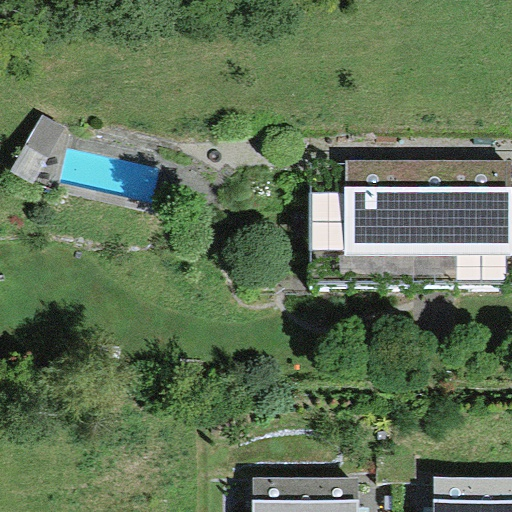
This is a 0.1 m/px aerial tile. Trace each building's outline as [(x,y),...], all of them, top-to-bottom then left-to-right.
[(65,131),(42,118),(25,147),(48,160),(65,131)] [(511,166),(312,166),(312,284),(511,283),(511,166)] [(379,486),(416,486),(416,457),(379,457),(379,486)] [(359,511),(360,485),(254,484),(253,511),(359,511)] [(511,511),(511,484),(435,485),(434,511),(511,511)]
